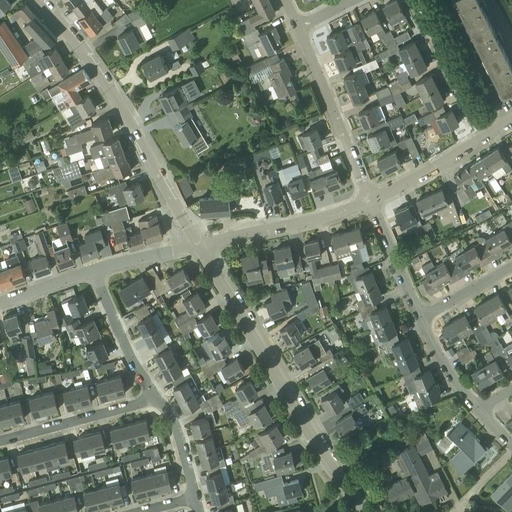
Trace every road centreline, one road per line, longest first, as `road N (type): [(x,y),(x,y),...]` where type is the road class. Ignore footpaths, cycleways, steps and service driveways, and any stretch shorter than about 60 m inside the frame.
road 1 (residential): [(367,511),(200,246)]
road 2 (residential): [(200,246),(88,63),(34,0)]
road 3 (residential): [(373,200),(297,30)]
road 4 (residential): [(200,246),(295,227),(373,200)]
road 5 (residential): [(0,442),(156,397)]
road 6 (residential): [(488,135),(422,0)]
road 7 (residential): [(156,397),(94,271)]
road 8 (residential): [(373,200),(488,135)]
road 9 (residential): [(373,200),(421,319)]
